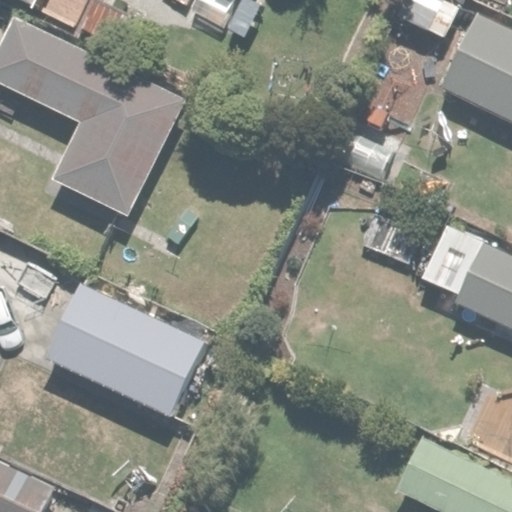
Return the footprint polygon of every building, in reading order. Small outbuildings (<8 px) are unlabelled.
[(196,97),(25,13),(0,68),(0,83),(91,125),(64,184),(141,219),(196,97)] [(511,28),(480,14),(445,88),(511,118),(511,28)] [(511,253),(449,223),(419,288),(511,332),(511,253)] [(209,341),(84,289),(53,363),(177,416),(209,341)] [(511,511),(511,470),(424,429),(396,487),(448,511),(511,511)] [(65,511),(74,497),(0,459),(0,511),(65,511)]
